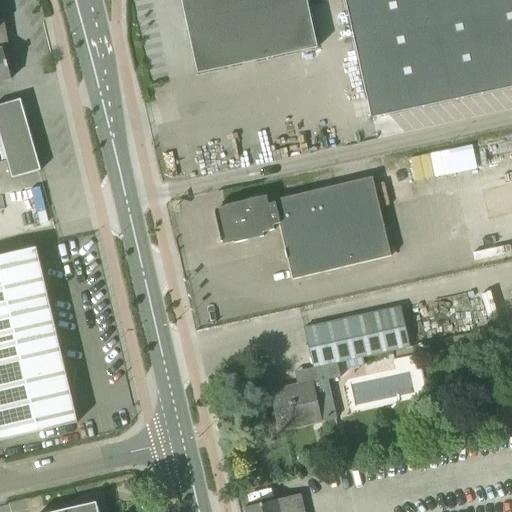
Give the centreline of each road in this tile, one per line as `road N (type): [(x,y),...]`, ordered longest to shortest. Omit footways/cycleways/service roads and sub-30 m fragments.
road 1 (residential): [(181,443),(80,0)]
road 2 (residential): [(0,485),(181,443)]
